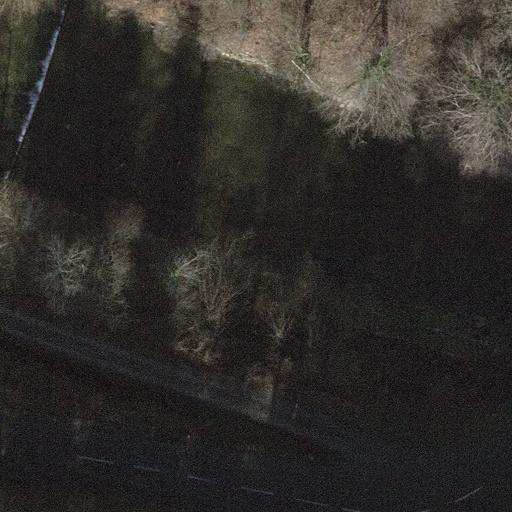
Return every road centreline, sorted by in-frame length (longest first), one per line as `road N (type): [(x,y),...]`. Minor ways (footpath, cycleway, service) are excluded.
road 1 (track): [(472,495),(292,419),(0,315)]
road 2 (tertiary): [(0,446),(357,511)]
